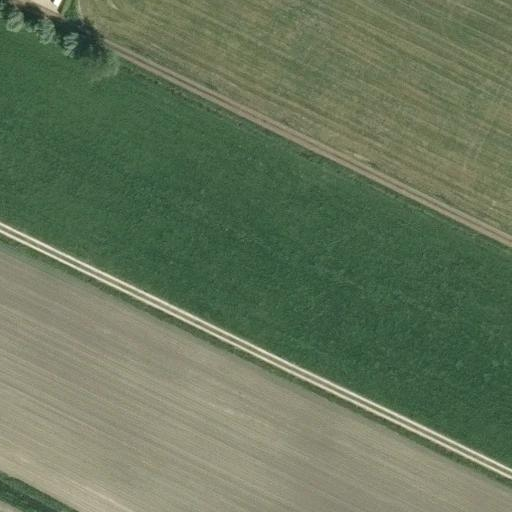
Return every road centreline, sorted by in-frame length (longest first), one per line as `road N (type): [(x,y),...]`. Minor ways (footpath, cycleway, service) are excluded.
road 1 (unknown): [(0,2),(511,247)]
road 2 (track): [(511,473),(0,229)]
